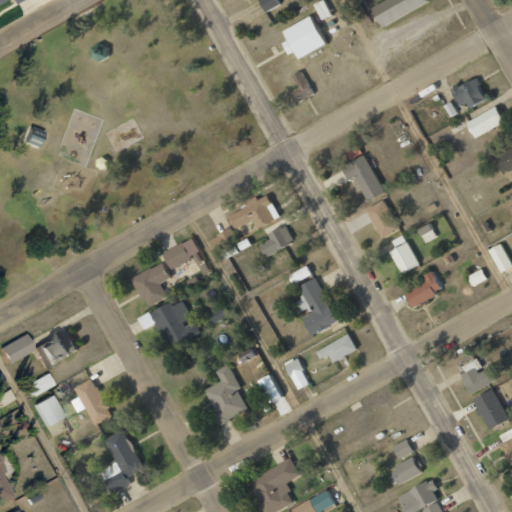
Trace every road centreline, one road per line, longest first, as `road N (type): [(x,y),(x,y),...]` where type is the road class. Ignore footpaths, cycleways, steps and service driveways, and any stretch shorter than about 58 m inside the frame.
road 1 (residential): [(0,317),(511,27)]
road 2 (tertiary): [(494,511),(206,0)]
road 3 (residential): [(139,511),(511,296)]
road 4 (residential): [(222,511),(85,270)]
